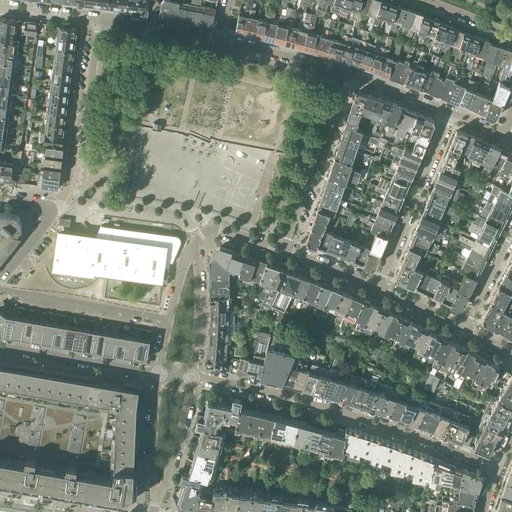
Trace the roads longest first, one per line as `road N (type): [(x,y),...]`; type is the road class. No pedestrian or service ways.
road 1 (residential): [(496,469),(404,433),(193,378)]
road 2 (residential): [(47,210),(66,193),(100,19)]
road 3 (residential): [(282,250),(313,156),(329,146),(354,76)]
road 4 (residential): [(379,287),(450,114)]
road 5 (residential): [(0,290),(169,321)]
road 6 (residential): [(159,373),(0,344)]
road 7 (residential): [(223,41),(354,76)]
road 8 (residential): [(154,502),(193,378)]
road 9 (residential): [(159,373),(154,502)]
road 10 (residential): [(223,41),(100,19)]
road 11 (residential): [(193,378),(191,254)]
